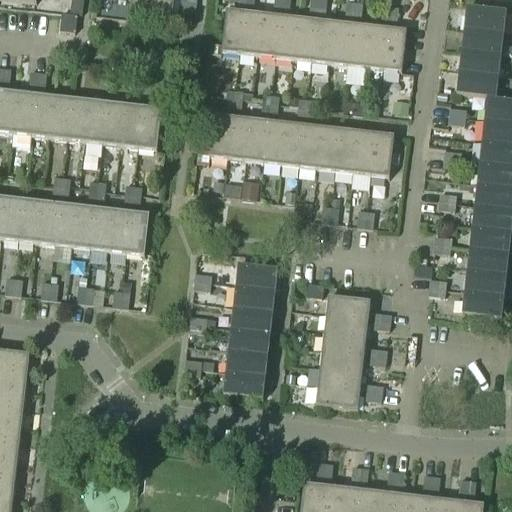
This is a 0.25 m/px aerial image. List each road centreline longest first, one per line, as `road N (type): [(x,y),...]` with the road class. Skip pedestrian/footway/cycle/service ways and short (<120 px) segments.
road 1 (residential): [(277,428),(136,414),(92,352),(0,334)]
road 2 (residential): [(409,262),(441,0)]
road 3 (residential): [(409,443),(277,428)]
